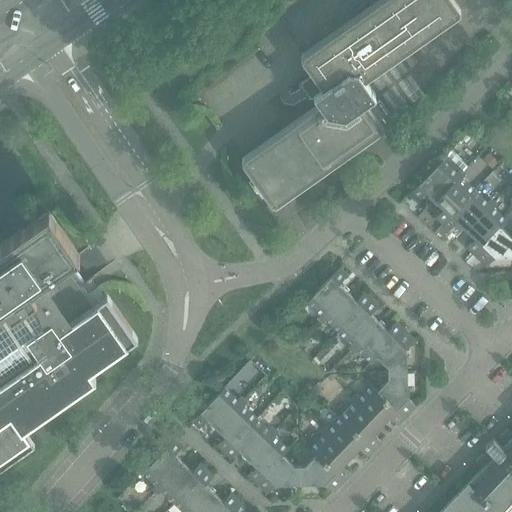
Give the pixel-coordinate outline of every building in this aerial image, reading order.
[(462,9),(455,0),(382,0),(303,55),(301,56),(314,75),(304,82),(312,94),(311,94),(318,104),(238,159),(252,179),(250,180),(260,194),(261,193),(271,207),(393,122),(363,78),(462,9)] [(407,49),(364,79),(393,120),(434,85),(407,49)] [(452,150),(411,192),(420,200),(428,192),(436,200),(465,170),(469,166),(452,150)] [(492,169),(498,163),(490,154),(484,161),(492,169)] [(443,223),(476,189),(464,178),(468,174),(465,170),(436,200),(444,208),(436,216),(443,223)] [(468,230),(496,201),(492,198),(489,202),(476,189),(443,223),(451,231),(459,222),(468,230)] [(508,221),(507,220),(511,215),(511,198),(510,199),(509,209),(503,216),(495,208),(499,204),(496,201),(468,230),(476,238),(467,247),(475,254),(501,226),(503,227),(508,221)] [(0,469),(34,445),(23,429),(96,379),(90,371),(137,338),(107,295),(93,304),(74,277),(65,265),(79,255),(49,211),(0,245),(0,469)] [(442,225),(436,231),(442,237),(449,231),(442,225)] [(511,235),(503,227),(501,226),(475,254),(488,266),(496,257),(511,257),(511,235)] [(320,320),(348,291),(340,283),(348,274),(340,267),(307,301),(321,314),(317,317),(320,320)] [(339,331),(372,297),(365,291),(357,299),(348,291),(320,320),(324,323),(327,320),(339,331)] [(351,349),(379,321),(371,313),(379,304),(372,297),(339,331),(352,344),(349,347),(351,349)] [(378,355),(404,329),(396,321),(388,329),(379,321),(351,349),(355,353),(358,350),(372,363),(378,356),(378,355)] [(389,372),(408,372),(407,349),(416,340),(404,329),(378,355),(378,356),(389,367),(389,371),(389,372)] [(408,396),(408,372),(389,372),(389,371),(379,371),(379,376),(389,375),(389,378),(379,389),(378,389),(407,416),(418,405),(408,396)] [(378,389),(379,389),(373,383),(360,396),(357,393),(353,397),(383,424),(390,417),(398,425),(407,416),(378,389)] [(216,428),(245,399),(241,396),(238,399),(225,386),(192,421),(200,428),(208,420),(216,428)] [(374,434),(383,424),(353,397),(350,400),(354,403),(342,416),(376,448),(382,442),(374,434)] [(223,451),(257,417),(245,405),(248,402),(245,399),(216,428),(225,436),(217,445),(223,451)] [(368,457),(376,448),(342,416),(330,428),(326,424),(323,427),(353,455),(360,449),(368,457)] [(247,457),(275,428),(273,426),(270,430),(257,417),(223,451),(231,458),(239,450),(247,457)] [(344,465),(353,455),(323,427),(320,431),(324,434),(311,448),(317,454),(345,480),(352,473),(344,465)] [(282,453),(284,455),(290,449),(276,436),(280,432),(275,428),(247,457),(257,467),(248,475),(255,481),(282,453)] [(483,468),(453,499),(466,511),(511,511),(511,431),(509,428),(501,437),(507,443),(503,448),(493,438),(485,447),(495,456),(491,460),(484,454),(476,462),(483,468)] [(156,490),(183,462),(175,454),(184,445),(176,437),(143,471),(156,484),(153,487),(156,490)] [(295,465),(284,455),(282,453),(255,481),(268,494),(276,485),(300,485),(298,456),(297,456),(297,465),(295,465)] [(334,493),(345,480),(317,454),(305,465),(302,465),(301,456),(298,456),(300,485),(325,484),(334,493)] [(174,502),(207,468),(201,462),(193,470),(183,462),(156,490),(160,494),(163,491),(174,502)] [(225,511),(239,498),(231,491),(223,500),(207,484),(215,475),(207,468),(174,502),(184,511),(225,511)] [(250,511),(252,511),(239,498),(225,511),(250,511)] [(466,511),(453,499),(440,511),(466,511)]
